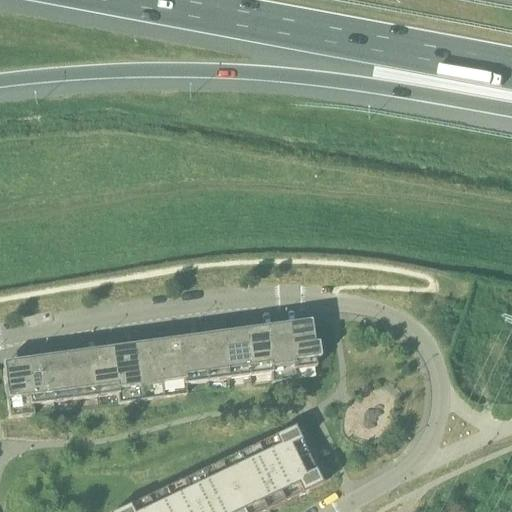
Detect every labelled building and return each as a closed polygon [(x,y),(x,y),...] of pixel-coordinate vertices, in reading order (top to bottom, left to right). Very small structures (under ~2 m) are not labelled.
[(309,324),(286,327),(287,332),(292,372),(293,372),(315,369),(314,361),(319,360),(317,345),(312,346),(310,329),(309,324)] [(286,327),(264,330),(265,335),(271,375),(269,375),(271,384),(271,385),(295,381),(293,372),(292,372),(287,332),(286,327)] [(264,330),(243,333),(243,338),(249,378),(269,375),(271,375),(265,335),(264,330)] [(243,333),(221,336),(221,341),(227,381),(249,378),(243,338),(243,333)] [(221,336),(199,339),(200,344),(205,384),(227,381),(221,341),(221,336)] [(199,339),(177,342),(178,347),(183,387),(184,387),(205,384),(200,344),(199,339)] [(177,342),(155,345),(156,350),(163,399),(186,396),(184,387),(183,387),(178,347),(177,342)] [(155,345),(133,348),(134,353),(141,402),(163,399),(156,350),(155,345)] [(133,348),(111,351),(112,356),(117,396),(116,396),(117,405),(141,402),(134,353),(133,348)] [(111,351),(89,354),(90,359),(96,399),(116,396),(117,396),(112,356),(111,351)] [(89,354),(68,357),(68,362),(74,402),(96,399),(90,359),(89,354)] [(68,357),(46,360),(47,365),(52,405),(74,402),(68,362),(68,357)] [(46,360),(24,363),(25,368),(30,408),(32,407),(52,405),(47,365),(46,360)] [(24,363),(1,366),(2,371),(8,420),(28,418),(33,417),(33,416),(32,407),(30,408),(25,368),(24,363)] [(273,439),(128,509),(128,508),(119,511),(267,511),(310,492),(320,487),(318,481),(296,435),(293,429),(273,439)]
